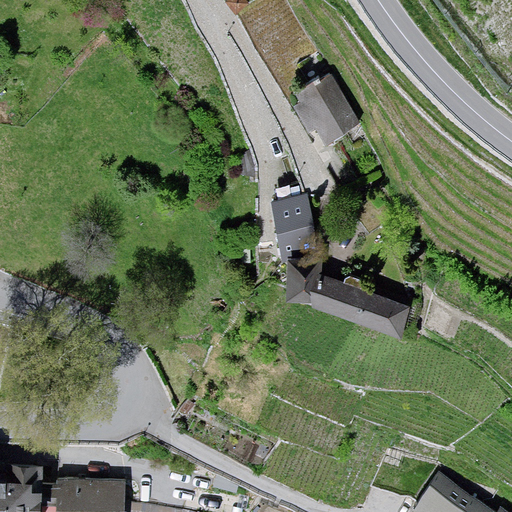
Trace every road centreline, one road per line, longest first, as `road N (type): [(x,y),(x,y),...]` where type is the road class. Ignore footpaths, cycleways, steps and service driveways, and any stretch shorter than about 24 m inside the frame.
road 1 (residential): [(0,429),(128,436),(149,415),(131,351),(100,325),(0,299)]
road 2 (secondary): [(511,144),(429,71),(377,0)]
